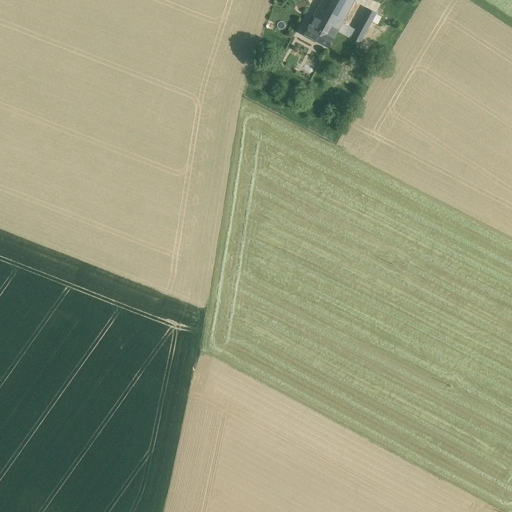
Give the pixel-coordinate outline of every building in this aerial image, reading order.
[(354,0),(322,0),(309,24),(333,38),(337,31),(342,23),(354,0)] [(355,30),(351,38),(360,43),(372,21),(376,14),(376,13),(367,8),(355,30)] [(381,17),(376,14),(372,21),(377,24),(381,17)] [(337,31),(351,38),(355,30),(342,23),(337,31)] [(333,38),(309,24),(303,34),(328,47),(333,38)]
